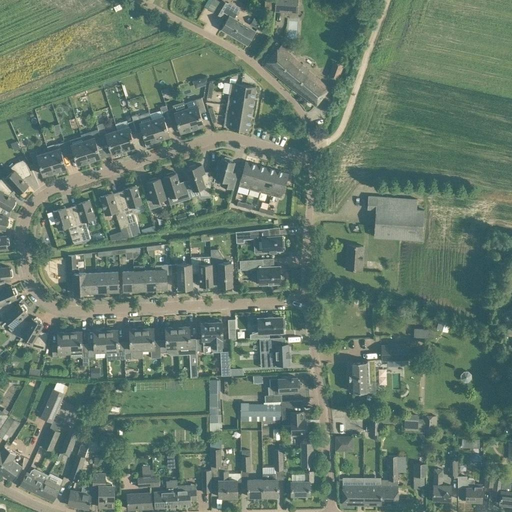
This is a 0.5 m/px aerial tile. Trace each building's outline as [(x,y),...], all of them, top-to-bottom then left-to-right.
[(221,0),(220,2),(214,12),(221,16),(224,12),(229,15),(221,29),(248,45),(256,31),(234,18),(240,9),(228,2),(223,0),(221,0)] [(274,10),(296,12),(297,0),(265,0),(265,7),(275,8),(274,10)] [(254,18),(250,24),(258,28),(261,22),(254,18)] [(294,88),(309,70),(280,45),(264,65),(294,88)] [(201,64),(197,52),(189,55),(193,66),(201,64)] [(329,76),(338,79),(343,65),(334,61),(329,76)] [(309,70),(294,88),(315,105),(329,88),(309,70)] [(207,75),(192,79),(195,87),(206,83),(206,82),(207,75)] [(229,94),(254,98),(256,86),(236,83),(231,83),(229,94)] [(252,108),(254,98),(229,94),(227,104),(252,108)] [(195,99),(184,102),(186,108),(192,128),(204,124),(200,113),(206,111),(201,97),(195,99)] [(250,119),(252,108),(227,104),(225,115),(250,119)] [(163,116),(152,119),(158,139),(169,135),(166,123),(171,121),(167,109),(166,105),(160,106),(162,111),(163,116)] [(192,128),(186,108),(175,112),(173,108),(167,109),(171,121),(177,120),(181,132),(192,128)] [(158,139),(152,119),(150,112),(137,116),(136,113),(131,115),(133,120),(137,132),(143,130),(146,142),(158,139)] [(248,131),(250,119),(225,115),(224,126),(229,127),(229,128),(248,131)] [(133,120),(127,122),(126,119),(115,123),(117,130),(123,149),(135,146),(131,134),(137,132),(133,120)] [(97,145),(103,143),(98,129),(87,133),(89,139),(83,141),(89,160),(101,157),(97,145)] [(123,149),(117,130),(106,133),(105,129),(99,131),(98,129),(103,143),(108,141),(112,153),(123,149)] [(89,160),(83,141),(72,144),(70,140),(64,142),(68,154),(74,152),(78,164),(89,160)] [(62,155),(68,154),(64,142),(47,147),(55,171),(66,167),(62,155)] [(43,174),(55,171),(47,147),(48,151),(37,155),(36,150),(30,152),(34,164),(40,163),(43,174)] [(218,170),(216,178),(222,179),(220,185),(233,189),(238,173),(231,171),(231,169),(233,169),(235,161),(232,161),(232,159),(225,157),(224,158),(221,158),(221,160),(218,159),(216,169),(218,170)] [(4,175),(19,192),(21,191),(22,192),(23,192),(27,189),(27,187),(26,186),(28,184),(24,180),(23,179),(25,177),(32,174),(25,159),(16,162),(11,167),(14,170),(6,177),(4,175)] [(249,189),(256,164),(245,161),(240,181),(239,186),(249,189)] [(190,179),(185,180),(186,183),(188,191),(199,188),(201,195),(210,195),(210,172),(204,172),(202,164),(196,166),(195,164),(189,166),(189,168),(187,169),(190,179)] [(260,192),(267,167),(256,164),(249,189),(260,192)] [(271,195),(278,170),(267,167),(260,192),(271,195)] [(278,170),(271,195),(281,198),(283,193),(289,173),(278,170)] [(164,176),(170,196),(177,194),(178,198),(179,200),(182,200),(184,200),(190,198),(188,191),(186,183),(180,185),(176,172),(173,173),(173,172),(166,174),(167,175),(164,176)] [(19,193),(19,192),(4,175),(0,178),(0,203),(10,209),(11,207),(12,208),(13,208),(16,203),(16,201),(14,200),(16,199),(10,196),(10,195),(9,195),(11,192),(15,188),(19,193)] [(150,181),(147,181),(151,194),(146,196),(150,209),(161,205),(159,200),(165,198),(159,178),(157,178),(156,177),(149,179),(150,181)] [(129,226),(138,223),(132,206),(142,203),(136,185),(124,188),(125,190),(118,192),(129,226)] [(121,229),(129,226),(118,192),(112,194),(112,192),(100,196),(106,214),(115,211),(121,229)] [(238,200),(237,205),(244,207),(245,202),(247,196),(240,194),(238,200)] [(374,236),(384,237),(422,239),(424,209),(417,209),(417,199),(368,195),(367,208),(376,209),(374,236)] [(82,241),(91,238),(85,221),(94,218),(89,200),(77,203),(78,204),(71,206),(82,241)] [(9,209),(10,209),(0,203),(0,226),(5,228),(6,226),(7,226),(9,225),(10,220),(9,219),(8,218),(8,216),(2,215),(2,214),(1,214),(1,212),(5,206),(9,209)] [(74,243),(82,241),(71,206),(65,208),(65,207),(53,211),(59,229),(68,226),(74,243)] [(0,226),(5,228),(0,226),(0,248),(7,247),(7,245),(9,245),(10,243),(9,238),(8,237),(6,237),(6,235),(0,235),(0,226)] [(268,228),(236,231),(236,242),(244,242),(244,239),(262,238),(263,252),(283,251),(282,246),(284,246),(284,240),(282,240),(282,236),(269,237),(268,228)] [(380,263),(362,262),(363,245),(348,244),(346,268),(380,270),(380,263)] [(211,263),(212,273),(219,272),(219,286),(221,286),(221,287),(226,288),(231,286),(232,285),(231,262),(221,262),(221,258),(223,256),(218,249),(211,249),(211,263)] [(79,272),(79,268),(76,268),(75,255),(68,255),(69,268),(69,280),(74,280),(75,293),(86,292),(85,272),(79,272)] [(212,273),(211,263),(202,264),(202,258),(200,256),(191,257),(191,263),(192,272),(200,272),(200,285),(202,285),(202,286),(204,287),(209,287),(210,286),(210,284),(212,284),(212,273)] [(263,258),(240,260),(240,269),(259,269),(260,284),(281,283),(280,281),(282,279),(282,276),(280,274),(280,266),(271,266),(271,264),(263,265),(263,258)] [(192,287),(192,272),(191,263),(171,264),(172,274),(178,273),(178,288),(192,287)] [(171,264),(155,265),(155,270),(156,288),(167,287),(167,274),(172,274),(171,264)] [(0,290),(12,286),(11,285),(6,288),(4,282),(4,280),(5,279),(11,279),(11,276),(12,276),(13,275),(13,269),(11,268),(10,269),(9,266),(2,267),(1,266),(0,265),(0,290)] [(144,265),(134,266),(134,271),(135,289),(146,289),(145,270),(144,265)] [(146,289),(156,288),(155,270),(145,270),(146,289)] [(107,272),(108,290),(119,290),(118,271),(107,272)] [(124,290),(135,289),(134,271),(123,271),(124,290)] [(97,291),(96,272),(85,273),(85,272),(86,292),(86,291),(97,291)] [(97,291),(108,290),(107,272),(96,272),(97,291)] [(0,315),(3,319),(20,303),(19,303),(15,307),(11,302),(10,300),(11,299),(16,297),(16,295),(17,294),(18,292),(15,287),(14,287),(12,288),(12,286),(0,290),(0,315)] [(511,311),(501,312),(499,300),(492,301),(501,341),(507,340),(506,334),(511,333),(511,311)] [(21,337),(32,317),(29,322),(24,319),(22,317),(23,316),(27,312),(26,310),(27,309),(27,308),(24,304),(22,304),(21,305),(20,303),(3,319),(5,317),(12,325),(9,328),(13,333),(21,337)] [(282,317),(275,317),(274,317),(273,316),(268,317),(266,317),(258,318),(259,331),(250,334),(250,338),(259,338),(269,337),(269,331),(270,331),(273,331),(274,331),(275,331),(283,330),(283,327),(285,327),(285,320),(282,320),(282,317)] [(32,317),(21,337),(23,335),(32,340),(30,344),(35,347),(45,349),(48,333),(42,331),(39,330),(40,329),(43,323),(41,322),(42,321),(41,319),(36,317),(35,317),(34,318),(32,317)] [(439,318),(438,329),(448,330),(450,320),(439,318)] [(203,345),(212,345),(212,346),(222,345),(222,338),(223,338),(222,321),(201,322),(202,325),(200,325),(200,332),(202,332),(202,339),(203,339),(203,345)] [(166,339),(160,340),(161,352),(167,352),(166,347),(178,347),(178,326),(166,327),(166,339)] [(189,326),(178,326),(178,347),(179,354),(197,354),(196,338),(190,338),(189,326)] [(154,327),(142,328),(142,348),(148,348),(148,351),(151,351),(151,358),(161,357),(161,352),(160,340),(154,340),(154,327)] [(130,341),(124,341),(125,358),(131,358),(131,349),(142,348),(142,328),(130,328),(130,341)] [(118,329),(106,330),(107,350),(118,350),(119,359),(125,358),(124,341),(118,341),(118,329)] [(95,351),(107,350),(106,330),(94,330),(94,343),(88,343),(89,357),(95,357),(95,351)] [(59,352),(71,352),(70,331),(58,332),(58,344),(52,345),(53,357),(59,357),(59,352)] [(89,365),(89,357),(88,343),(82,343),(82,331),(70,331),(71,352),(82,351),(83,365),(89,365)] [(289,351),(288,343),(275,344),(274,337),(269,337),(259,338),(259,339),(260,339),(261,351),(267,351),(268,366),(287,365),(287,366),(287,363),(289,363),(289,356),(290,356),(290,355),(289,355),(288,351),(290,351),(289,351)] [(409,359),(408,344),(381,345),(382,360),(409,359)] [(221,375),(230,375),(229,351),(220,352),(221,375)] [(375,390),(374,360),(350,361),(350,371),(349,371),(349,374),(350,374),(350,378),(349,378),(349,381),(350,381),(351,391),(357,391),(357,393),(363,393),(363,391),(375,390)] [(99,368),(89,368),(89,377),(99,376),(99,368)] [(278,378),(271,378),(272,386),(270,386),(270,394),(274,394),(281,394),(292,393),(292,390),(298,390),(298,387),(299,387),(300,386),(300,380),(299,379),(297,379),(297,377),(288,377),(287,376),(283,376),(282,378),(281,378),(278,378)] [(217,381),(209,382),(210,430),(220,430),(220,427),(219,427),(218,407),(213,407),(212,399),(218,399),(217,381)] [(54,388),(41,417),(52,422),(65,393),(54,388)] [(282,420),(291,419),(292,433),(293,433),(293,435),(299,434),(299,433),(305,433),(304,431),(306,431),(306,425),(304,425),(304,419),(303,419),(303,411),(293,411),(293,400),(281,401),(282,420)] [(262,423),(281,423),(281,404),(247,404),(247,406),(241,406),(240,421),(262,421),(262,423)] [(0,427),(8,415),(0,409),(0,427)] [(406,413),(406,428),(435,429),(436,414),(406,413)] [(6,431),(7,431),(11,435),(20,422),(9,415),(0,428),(0,434),(3,436),(6,431)] [(381,433),(381,415),(369,415),(369,433),(381,433)] [(52,422),(42,446),(52,450),(60,431),(59,430),(61,426),(52,422)] [(70,427),(60,452),(69,456),(79,430),(70,427)] [(221,439),(210,440),(211,465),(221,464),(222,464),(221,439)] [(301,466),(303,466),(313,466),(313,443),(301,443),(301,466)] [(69,479),(77,481),(89,446),(81,444),(69,479)] [(0,452),(0,453),(0,471),(13,480),(22,467),(12,460),(16,453),(5,445),(0,452)] [(283,478),(283,469),(282,449),(274,449),(274,467),(262,467),(263,479),(263,495),(278,495),(278,479),(283,478)] [(398,485),(398,455),(389,455),(388,480),(381,480),(381,504),(398,505),(398,485)] [(414,475),(426,475),(427,464),(414,463),(414,475)] [(49,473),(35,466),(32,468),(29,473),(26,471),(20,485),(36,493),(49,473)] [(211,469),(202,469),(202,491),(211,491),(211,469)] [(53,501),(65,477),(50,471),(49,473),(36,493),(53,501)] [(228,471),(218,471),(219,496),(237,496),(237,480),(228,479),(228,471)] [(305,481),(291,481),(292,495),(310,495),(310,481),(313,481),(313,471),(305,471),(305,481)] [(493,487),(495,472),(486,471),(485,486),(493,487)] [(511,504),(511,481),(502,480),(503,473),(495,472),(493,487),(492,495),(500,496),(499,503),(511,504)] [(93,473),(93,488),(99,488),(99,507),(114,507),(114,485),(105,485),(105,473),(93,473)] [(457,476),(457,498),(466,498),(466,501),(482,501),(482,484),(466,483),(466,475),(457,474),(457,476)] [(159,485),(159,475),(150,476),(150,486),(159,485)] [(150,476),(138,476),(138,486),(150,486),(150,476)] [(433,484),(433,499),(451,500),(451,485),(442,485),(442,476),(434,476),(434,484),(433,484)] [(177,490),(178,490),(178,485),(177,479),(167,479),(168,487),(161,487),(162,491),(154,491),(155,507),(178,506),(177,490)] [(248,496),(263,495),(263,479),(248,479),(248,483),(248,496)] [(381,504),(381,480),(376,480),(376,485),(364,485),(364,504),(381,504)] [(188,489),(187,485),(178,485),(178,490),(177,490),(178,506),(191,505),(191,500),(197,499),(197,488),(188,489)] [(364,504),(364,485),(342,485),(343,504),(364,504)] [(70,489),(67,504),(89,508),(92,494),(70,489)] [(127,494),(128,509),(152,507),(151,492),(127,494)]
